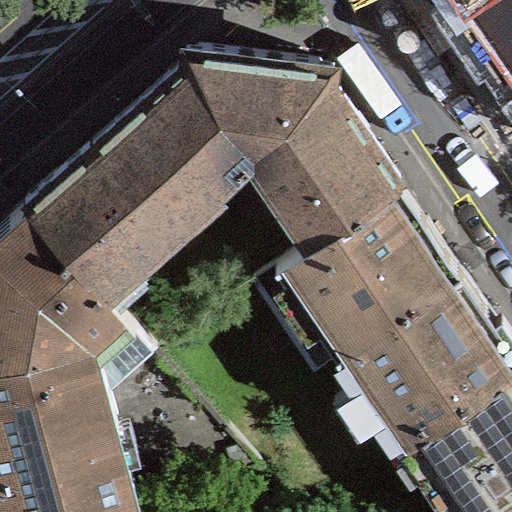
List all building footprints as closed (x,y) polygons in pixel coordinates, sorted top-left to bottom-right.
[(511,70),(511,0),(467,0),(469,2),(466,4),(489,37),(484,40),(504,69),(509,65),(511,70)] [(91,137),(171,227),(254,153),(343,88),(332,72),(334,56),(187,37),(185,54),(174,63),(91,137)] [(295,190),(284,198),(309,234),(400,172),(352,102),(343,88),(254,153),(271,179),(283,171),(295,190)] [(27,193),(108,284),(171,227),(91,137),(37,184),(27,193)] [(252,274),(313,363),(336,347),(462,261),(423,205),(400,172),(309,234),(252,274)] [(0,509),(0,511),(55,511),(151,486),(260,456),(108,284),(27,193),(2,215),(0,217),(0,509)] [(495,310),(462,261),(336,347),(398,436),(399,435),(511,357),(511,320),(502,306),(495,310)] [(479,511),(491,504),(511,489),(511,357),(399,435),(451,511),(479,511)] [(158,511),(151,486),(55,511),(158,511)] [(511,511),(511,489),(491,504),(496,511),(511,511)]
